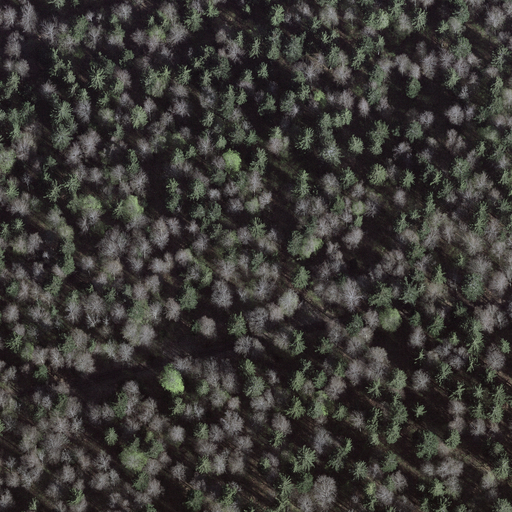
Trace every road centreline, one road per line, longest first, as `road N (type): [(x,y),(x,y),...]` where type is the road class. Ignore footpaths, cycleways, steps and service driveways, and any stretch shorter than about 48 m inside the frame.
road 1 (track): [(0,397),(350,320),(511,303)]
road 2 (track): [(154,0),(0,52)]
